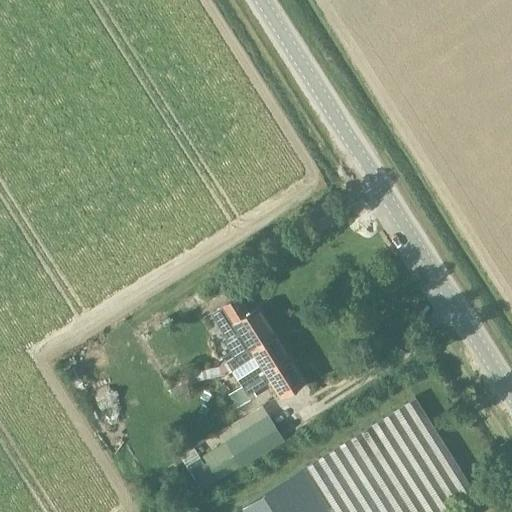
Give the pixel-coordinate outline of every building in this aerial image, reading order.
[(258,305),(246,312),(236,296),(210,313),(225,337),(221,339),(233,356),(274,330),(258,305)] [(241,386),(289,355),(274,330),(233,356),(225,360),(231,369),(241,386)] [(247,395),(270,380),(280,396),(305,380),(289,355),(241,386),(247,395)] [(434,511),(473,488),(414,396),(230,511),(434,511)] [(267,413),(224,440),(240,467),(283,440),(267,413)]
